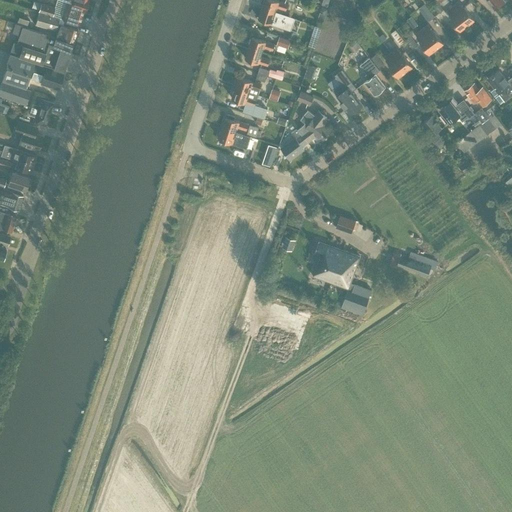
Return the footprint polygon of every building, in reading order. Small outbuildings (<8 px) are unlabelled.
[(56,0),(55,7),(52,15),(63,18),(79,23),(84,10),(85,10),(88,1),(88,0),(56,0)] [(263,4),(262,7),(276,12),(278,7),(287,10),(288,4),(279,1),(276,0),(262,0),(261,2),(262,3),(263,4)] [(438,0),(429,7),(436,16),(444,9),(446,12),(446,11),(451,17),(460,30),(467,25),(453,6),(448,0),(438,0)] [(487,0),(495,9),(499,5),(500,6),(505,3),(504,2),(505,1),(504,0),(487,0)] [(459,1),(457,3),(453,6),(467,25),(474,20),(465,7),(463,8),(459,1)] [(41,3),(39,11),(40,11),(52,15),(55,7),(41,3)] [(428,21),(436,16),(429,7),(429,8),(425,3),(418,8),(428,21)] [(36,11),(24,7),(22,13),(34,17),(36,11)] [(262,7),(259,18),(272,23),(272,24),(290,30),(294,18),(293,17),(276,12),(262,7)] [(40,11),(36,23),(55,30),(59,17),(52,15),(40,11)] [(320,12),(317,21),(322,23),(325,14),(321,12),(320,12)] [(412,16),(407,19),(413,28),(418,24),(412,16)] [(29,20),(18,17),(17,23),(27,25),(29,20)] [(60,24),(56,36),(73,42),(78,28),(68,25),(67,26),(60,24)] [(315,25),(309,44),(315,46),(321,27),(315,25)] [(428,25),(422,29),(436,49),(443,43),(434,30),(433,31),(428,25)] [(395,29),(391,32),(400,45),(405,41),(395,29)] [(429,54),(436,49),(422,29),(416,34),(421,40),(419,41),(429,54)] [(33,33),(30,41),(43,45),(39,58),(50,62),(49,62),(65,67),(73,46),(33,33)] [(411,35),(406,39),(413,49),(418,45),(411,35)] [(264,47),(274,50),(275,45),(266,42),(266,41),(252,36),(249,47),(263,52),(264,47)] [(279,36),(277,44),(288,47),(290,40),(279,36)] [(261,57),(263,52),(249,47),(245,58),(259,63),(259,62),(268,65),(270,60),(261,57)] [(397,48),(395,49),(391,52),(406,72),(413,66),(403,53),(402,54),(397,48)] [(398,77),(406,72),(391,52),(384,57),(389,64),(398,77)] [(8,63),(0,86),(0,95),(26,105),(31,90),(26,88),(29,79),(41,83),(58,88),(64,70),(11,53),(7,63),(8,63)] [(376,54),(370,58),(378,68),(383,64),(376,54)] [(378,68),(370,58),(360,65),(367,74),(366,75),(369,79),(365,82),(376,96),(381,92),(380,91),(385,87),(376,74),(380,71),(378,68)] [(308,64),(304,76),(312,79),(316,67),(308,64)] [(260,67),(258,72),(268,75),(270,70),(260,67)] [(277,71),(275,77),(282,80),(285,71),(277,69),(277,71)] [(341,83),(332,89),(342,101),(340,102),(345,109),(346,108),(351,113),(362,104),(352,91),(357,87),(342,69),(334,75),(341,83)] [(499,70),(488,79),(495,87),(491,91),(501,104),(505,100),(511,94),(511,77),(508,81),(499,70)] [(258,73),(256,78),(265,81),(267,75),(258,73)] [(239,77),(236,88),(249,92),(259,95),(260,90),(262,85),(253,82),(253,81),(249,80),(239,77)] [(474,103),(478,99),(482,104),(491,97),(480,83),(477,86),(474,83),(464,91),(474,103)] [(236,88),(232,98),(248,103),(255,106),(255,105),(257,100),(259,95),(249,92),(236,88)] [(272,89),(269,98),(277,101),(281,91),(272,89)] [(301,91),(297,99),(311,105),(314,96),(301,91)] [(444,106),(440,109),(450,122),(458,115),(462,120),(468,116),(469,117),(474,113),(473,112),(467,104),(464,100),(457,105),(457,104),(457,103),(457,102),(456,101),(453,97),(443,104),(444,106)] [(32,104),(29,115),(34,117),(33,121),(46,125),(54,102),(40,98),(38,105),(32,104)] [(248,103),(245,112),(264,119),(267,109),(255,105),(255,106),(248,103)] [(475,113),(482,122),(485,120),(489,117),(482,107),(475,113)] [(298,129),(301,134),(307,142),(316,135),(323,140),(330,130),(322,124),(327,117),(318,110),(315,115),(308,110),(301,119),(305,123),(303,125),(298,129)] [(494,113),(490,117),(497,127),(502,123),(494,113)] [(226,116),(222,127),(223,127),(236,132),(238,127),(247,130),(249,124),(240,121),(234,119),(235,116),(228,114),(227,117),(226,117),(226,116)] [(430,133),(429,135),(438,147),(445,142),(437,132),(442,128),(432,115),(422,123),(430,133)] [(281,117),(279,123),(286,125),(288,119),(281,117)] [(492,130),(497,127),(490,117),(489,117),(485,120),(492,130)] [(22,134),(19,143),(38,150),(43,135),(31,131),(33,125),(18,120),(15,131),(22,134)] [(488,134),(492,130),(485,120),(482,122),(480,124),(488,134)] [(250,124),(247,135),(251,137),(259,139),(262,131),(258,130),(259,127),(250,124)] [(480,124),(476,127),(483,137),(488,134),(480,124)] [(222,127),(219,138),(220,138),(219,141),(226,143),(227,141),(232,142),(232,143),(247,148),(251,137),(247,135),(236,132),(223,127),(222,127)] [(471,131),(478,140),(483,137),(476,127),(471,131)] [(471,131),(466,134),(474,144),(478,140),(471,131)] [(302,146),(307,142),(301,134),(296,138),(296,137),(281,148),(289,159),(304,148),(302,146)] [(462,138),(469,147),(474,144),(466,134),(462,138)] [(464,151),(469,147),(462,138),(457,141),(464,151)] [(269,145),(264,157),(272,159),(276,147),(269,145)] [(5,146),(2,155),(10,157),(10,158),(17,161),(15,166),(31,171),(36,156),(16,150),(13,149),(5,146)] [(0,157),(0,165),(9,169),(11,162),(0,157)] [(470,160),(461,167),(465,172),(474,165),(470,160)] [(26,189),(29,178),(30,177),(12,171),(8,183),(26,189)] [(0,187),(0,203),(19,210),(24,196),(10,192),(11,191),(0,187)] [(12,232),(12,231),(17,216),(0,210),(0,227),(0,228),(12,232)] [(340,215),(336,227),(351,232),(355,221),(340,215)] [(0,243),(7,246),(10,236),(0,232),(0,228),(0,227),(0,243)] [(434,240),(425,227),(420,230),(429,243),(434,240)] [(320,254),(313,275),(314,276),(314,275),(332,282),(343,250),(319,241),(314,253),(320,254)] [(343,250),(332,282),(348,288),(341,307),(363,315),(372,290),(351,282),(360,256),(343,250)] [(435,270),(438,262),(438,261),(437,261),(411,251),(409,256),(401,254),(396,267),(427,278),(431,269),(435,270)]
